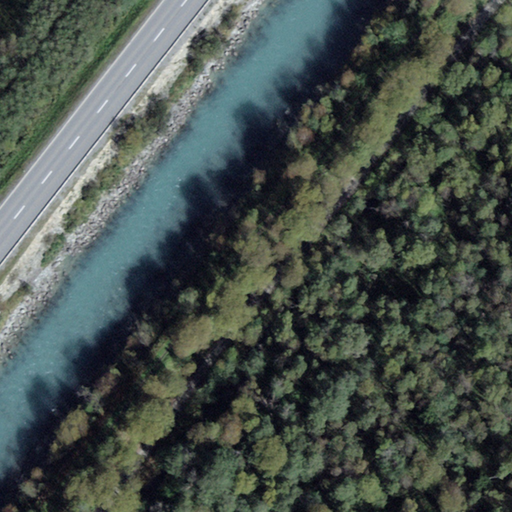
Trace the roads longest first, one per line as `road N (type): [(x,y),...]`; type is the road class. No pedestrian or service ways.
road 1 (track): [(499,0),(268,284),(100,511)]
road 2 (primary): [(186,0),(0,236)]
